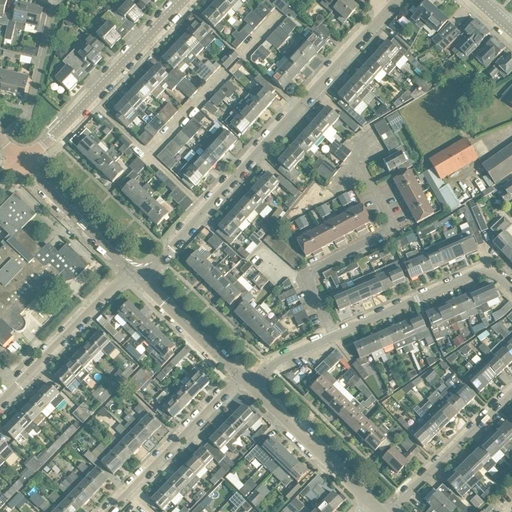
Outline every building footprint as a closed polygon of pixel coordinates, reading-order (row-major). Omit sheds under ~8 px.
[(0,0),(0,25),(7,27),(8,25),(9,19),(10,15),(4,14),(7,0),(0,0)] [(219,0),(212,8),(223,19),(232,10),(221,0),(219,0)] [(240,1),(239,0),(221,0),(232,10),(240,1)] [(276,7),(281,13),(289,4),(284,0),(276,0),(272,5),(266,0),(265,0),(262,4),(271,12),(276,7)] [(323,0),(320,4),(326,9),(331,13),(334,10),(341,2),(343,0),(323,0)] [(343,0),(341,2),(334,10),(341,16),(337,20),(343,25),(358,8),(349,0),(343,0)] [(110,12),(123,25),(129,19),(134,24),(143,15),(129,2),(123,9),(121,7),(122,6),(121,6),(118,3),(113,8),(113,7),(112,8),(113,8),(110,12)] [(421,30),(426,24),(437,12),(426,2),(410,20),(421,30)] [(8,25),(7,27),(4,40),(12,41),(14,30),(24,33),(26,25),(31,6),(21,3),(20,6),(18,5),(17,8),(14,21),(9,19),(8,25)] [(289,4),(281,13),(286,17),(294,8),(289,4)] [(40,8),(31,6),(26,25),(36,27),(35,32),(43,33),(47,15),(42,14),(42,11),(40,10),(40,8)] [(224,29),(219,24),(223,19),(212,8),(203,17),(203,16),(202,17),(214,28),(220,33),(224,29)] [(253,13),(262,22),(266,17),(257,9),(253,13)] [(123,25),(110,12),(108,11),(101,19),(107,25),(97,36),(111,49),(121,38),(115,33),(123,25)] [(262,22),(253,13),(252,11),(243,21),(254,30),(262,22)] [(447,21),(437,12),(426,24),(437,33),(447,21)] [(283,22),(291,29),(292,31),(297,26),(287,18),(283,22)] [(453,51),(457,54),(483,27),(476,20),(464,32),(468,35),(460,43),(453,51)] [(291,29),(283,22),(275,32),(285,41),(289,37),(286,34),(291,29)] [(438,45),(451,36),(457,30),(449,22),(438,35),(431,40),(436,46),(438,45)] [(196,24),(188,33),(204,48),(205,49),(215,39),(211,35),(213,33),(203,23),(200,27),(196,24)] [(237,30),(246,39),(250,35),(244,29),(247,26),(244,23),(243,24),(241,23),(237,27),(238,29),(237,30)] [(321,24),(317,29),(328,39),(332,34),(321,24)] [(329,40),(328,39),(317,29),(314,26),(310,30),(313,33),(305,43),(317,53),(325,44),(326,44),(329,40),(329,41),(329,40)] [(483,27),(457,54),(456,55),(463,62),(479,45),(490,34),(483,27)] [(246,39),(237,30),(232,35),(236,40),(232,45),(236,49),(246,39)] [(285,41),(275,32),(271,36),(281,46),(285,41)] [(195,57),(204,48),(188,33),(179,42),(191,53),(195,57)] [(393,39),(407,52),(412,47),(398,34),(393,39)] [(88,45),(79,55),(74,50),(68,56),(81,69),(89,61),(94,66),(102,58),(98,55),(104,49),(91,36),(84,42),(88,45)] [(455,39),(451,36),(438,45),(444,50),(455,39)] [(495,59),(499,56),(506,48),(504,47),(496,39),(494,38),(484,48),(475,58),(486,69),(495,59)] [(182,61),(191,53),(179,42),(177,40),(172,46),(174,47),(171,51),(182,61)] [(302,46),(297,52),(308,62),(317,53),(305,43),(303,40),(299,44),(302,46)] [(387,42),(379,51),(396,66),(400,70),(408,61),(423,75),(427,71),(407,52),(398,45),(395,49),(387,42)] [(271,54),(261,45),(258,50),(267,58),(271,54)] [(254,64),(259,59),(263,62),(267,58),(258,50),(251,57),(251,61),(254,64)] [(182,61),(171,51),(162,60),(173,70),(170,73),(193,95),(198,91),(184,78),(186,77),(179,71),(185,64),(182,61)] [(388,75),(396,66),(379,51),(371,60),(382,70),(388,75)] [(300,72),(308,62),(297,52),(288,61),(300,72)] [(498,73),(504,79),(507,76),(511,71),(511,56),(509,54),(504,60),(502,58),(495,65),(496,65),(487,74),(492,79),(498,73)] [(31,65),(35,66),(36,60),(21,56),(20,60),(31,63),(31,65)] [(74,76),(81,69),(68,56),(63,62),(67,67),(55,79),(69,92),(79,82),(74,76)] [(226,57),(220,63),(221,65),(226,69),(232,62),(226,57)] [(284,57),(276,66),(292,81),(300,72),(288,61),(284,57)] [(233,76),(245,63),(241,59),(229,72),(233,76)] [(382,70),(371,60),(362,69),(374,79),(382,70)] [(195,74),(204,83),(213,74),(204,65),(200,61),(196,65),(200,69),(195,74)] [(204,65),(213,74),(221,65),(220,63),(217,61),(213,66),(208,61),(204,65)] [(190,99),(193,95),(170,73),(168,76),(157,65),(148,74),(162,88),(166,85),(172,91),(176,86),(190,99)] [(292,81),(276,66),(274,65),(270,69),(276,75),(271,80),(284,91),(284,90),(288,85),(289,86),(290,86),(294,82),(292,81)] [(374,79),(362,69),(354,78),(370,92),(373,88),(369,84),(374,79)] [(451,74),(461,84),(465,80),(455,70),(451,74)] [(1,90),(12,93),(17,74),(5,71),(1,90)] [(29,77),(19,74),(17,74),(12,93),(24,96),(23,100),(24,100),(29,77)] [(165,90),(162,88),(148,74),(140,83),(151,94),(156,99),(165,90)] [(250,93),(267,108),(275,99),(271,95),(275,91),(259,76),(254,81),(257,84),(250,92),(250,93)] [(346,87),(357,98),(361,101),(370,92),(354,78),(346,87)] [(415,84),(419,87),(425,94),(426,94),(431,88),(421,78),(415,84)] [(224,86),(233,94),(237,90),(228,81),(224,86)] [(135,88),(131,92),(143,103),(151,94),(140,83),(139,84),(137,83),(134,87),(135,88)] [(468,90),(477,99),(483,92),(473,83),(469,87),(465,84),(462,87),(467,91),(468,90)] [(229,98),(233,94),(224,86),(216,94),(223,101),(227,96),(229,98)] [(511,86),(505,94),(503,96),(511,104),(511,86)] [(346,87),(346,88),(343,87),(341,90),(342,92),(338,96),(351,108),(347,113),(362,127),(366,122),(354,111),(362,102),(361,101),(357,98),(346,87)] [(413,98),(415,100),(425,94),(419,87),(410,96),(413,98)] [(138,108),(143,103),(131,92),(123,101),(134,112),(142,120),(146,116),(138,108)] [(399,99),(404,103),(413,98),(410,96),(406,92),(399,99)] [(259,117),(267,108),(250,93),(243,102),(242,102),(259,117)] [(217,107),(223,101),(216,94),(210,101),(217,107)] [(116,118),(127,128),(130,124),(126,120),(134,112),(123,101),(114,110),(119,115),(116,118)] [(250,126),(259,117),(242,102),(243,102),(242,101),(238,106),(243,111),(239,115),(239,116),(250,126)] [(205,106),(217,118),(218,119),(220,116),(216,112),(218,111),(209,102),(205,106)] [(169,103),(165,107),(174,116),(178,111),(169,103)] [(213,123),(217,118),(205,106),(201,111),(213,123)] [(156,116),(165,125),(174,116),(165,107),(156,116)] [(339,118),(335,114),(328,107),(319,117),(331,127),(339,118)] [(242,135),(250,126),(239,116),(239,115),(233,110),(229,115),(235,120),(231,125),(242,135)] [(397,112),(386,119),(391,127),(402,120),(397,112)] [(374,117),(368,120),(370,123),(379,119),(375,114),(373,116),(374,117)] [(156,116),(148,125),(157,133),(165,125),(156,116)] [(322,136),(331,127),(319,117),(311,126),(322,136)] [(115,127),(113,126),(106,119),(102,123),(107,128),(111,131),(115,127)] [(350,120),(346,124),(355,132),(359,128),(350,120)] [(377,132),(387,125),(384,120),(374,126),(377,132)] [(198,132),(189,123),(185,127),(194,136),(198,132)] [(157,133),(148,125),(144,129),(153,138),(157,133)] [(380,137),(390,131),(387,125),(377,132),(380,137)] [(237,141),(229,135),(220,126),(212,136),(211,135),(228,151),(237,141)] [(322,136),(311,126),(303,135),(314,145),(322,136)] [(190,140),(194,136),(185,127),(177,136),(184,143),(186,145),(189,141),(186,138),(187,137),(190,140)] [(106,136),(111,131),(107,128),(102,132),(106,136)] [(97,146),(88,138),(92,134),(86,129),(78,138),(76,136),(70,142),(77,149),(86,158),(101,142),(100,142),(97,146)] [(390,131),(380,137),(383,142),(393,136),(390,131)] [(203,144),(220,160),(228,151),(211,135),(203,144)] [(314,155),(309,151),(314,145),(303,135),(294,144),(306,154),(311,158),(314,155)] [(123,136),(119,140),(128,149),(132,144),(123,136)] [(177,136),(168,145),(177,153),(181,149),(180,148),(184,143),(177,136)] [(383,142),(386,147),(397,141),(393,136),(383,142)] [(466,139),(458,144),(429,161),(440,180),(478,159),(466,139)] [(351,153),(342,145),(335,140),(331,144),(347,158),(351,153)] [(397,141),(386,147),(389,153),(400,147),(397,141)] [(109,151),(101,142),(86,158),(95,166),(111,149),(109,151)] [(195,153),(212,169),(220,160),(203,144),(199,148),(200,148),(195,153)] [(298,163),(303,157),(306,154),(311,159),(311,158),(306,154),(294,144),(286,153),(298,163)] [(328,148),(335,154),(334,155),(343,162),(347,158),(331,144),(328,148)] [(177,153),(168,145),(157,157),(166,166),(177,153)] [(511,145),(482,166),(495,184),(511,172),(511,145)] [(384,162),(383,162),(389,173),(390,172),(389,172),(397,168),(400,173),(412,166),(410,161),(406,163),(401,153),(404,152),(401,146),(388,154),(391,159),(384,162)] [(103,174),(114,163),(120,157),(111,149),(95,166),(103,174)] [(188,163),(204,178),(212,169),(195,153),(195,154),(197,155),(189,164),(188,163)] [(299,172),(294,168),(298,163),(286,153),(278,162),(282,166),(278,170),(291,182),(299,172)] [(133,171),(142,161),(138,158),(129,167),(133,171)] [(333,177),(338,171),(325,161),(324,162),(319,158),(316,163),(333,177)] [(146,166),(142,161),(133,171),(118,186),(123,191),(122,192),(131,201),(142,189),(134,182),(139,176),(137,175),(146,166)] [(123,172),(114,163),(103,174),(113,183),(123,172)] [(184,174),(184,176),(185,178),(182,181),(191,189),(194,186),(195,187),(204,178),(188,163),(184,167),(189,171),(187,170),(184,174)] [(329,182),(333,177),(316,163),(312,167),(317,171),(316,171),(329,182)] [(160,184),(167,177),(159,170),(152,178),(154,180),(155,179),(160,184)] [(417,224),(426,219),(434,215),(410,171),(393,180),(397,187),(394,188),(399,197),(402,196),(408,208),(406,210),(411,219),(413,217),(417,224)] [(448,207),(438,191),(427,171),(422,174),(443,209),(448,207)] [(271,193),(279,184),(294,198),(299,193),(280,176),(276,180),(268,173),(259,182),(271,193)] [(511,181),(503,187),(505,191),(499,195),(505,203),(511,199),(510,197),(511,195),(511,181)] [(251,192),(263,202),(271,193),(259,182),(251,192)] [(491,187),(482,193),(485,197),(494,191),(491,187)] [(173,192),(182,200),(186,196),(177,188),(173,192)] [(131,201),(140,209),(150,198),(142,189),(131,201)] [(169,196),(171,198),(178,205),(182,200),(173,192),(169,196)] [(263,202),(251,192),(243,201),(258,214),(259,215),(268,206),(263,202)] [(346,193),(342,195),(347,205),(351,202),(346,193)] [(0,344),(3,347),(4,347),(3,346),(12,336),(13,337),(14,337),(10,333),(12,331),(13,332),(14,332),(15,333),(16,333),(17,333),(18,333),(19,333),(20,333),(21,333),(22,332),(23,331),(24,331),(25,330),(25,329),(26,328),(26,327),(26,326),(26,325),(26,323),(26,322),(25,321),(24,320),(24,319),(20,316),(24,312),(23,312),(36,298),(37,299),(37,298),(33,294),(42,284),(47,289),(47,288),(60,274),(63,278),(64,282),(73,279),(75,281),(89,266),(88,266),(88,267),(77,256),(78,256),(77,255),(77,256),(67,246),(67,245),(58,253),(54,248),(51,251),(46,246),(41,251),(31,241),(32,240),(31,240),(21,231),(36,215),(35,215),(25,205),(26,205),(25,204),(25,205),(15,195),(15,194),(0,209),(0,224),(10,235),(1,244),(4,247),(0,251),(0,344)] [(343,207),(347,205),(342,195),(338,197),(343,207)] [(155,203),(150,198),(140,209),(148,218),(164,202),(160,198),(155,203)] [(250,223),(258,214),(243,201),(235,210),(246,220),(250,223)] [(475,201),(469,203),(471,209),(477,206),(475,201)] [(164,202),(148,218),(157,226),(173,210),(164,202)] [(325,204),(321,207),(326,216),(330,214),(325,204)] [(371,222),(362,205),(297,241),(306,257),(312,254),(314,257),(323,252),(321,249),(334,242),(335,245),(344,240),(343,237),(356,230),(357,233),(366,228),(365,226),(371,222)] [(471,209),(482,232),(487,229),(477,206),(471,209)] [(322,218),(326,216),(321,207),(317,209),(322,218)] [(275,213),(279,216),(283,212),(278,208),(275,213)] [(227,219),(238,229),(246,220),(235,210),(227,219)] [(275,213),(271,217),(275,221),(279,216),(275,213)] [(304,216),(299,219),(304,228),(309,226),(304,216)] [(445,225),(451,221),(449,217),(442,221),(445,225)] [(509,224),(504,218),(492,230),(497,236),(498,235),(500,237),(493,244),(502,253),(511,242),(511,227),(511,228),(508,226),(509,224)] [(238,229),(227,219),(218,228),(219,229),(216,233),(230,246),(242,233),(238,229)] [(300,231),(304,228),(299,219),(294,221),(300,231)] [(441,229),(438,224),(437,221),(433,223),(434,223),(427,227),(430,234),(436,230),(437,231),(441,229)] [(458,236),(466,255),(471,253),(472,255),(478,252),(477,251),(477,250),(471,237),(478,233),(474,222),(468,224),(469,229),(461,232),(462,234),(458,236)] [(263,227),(259,232),(263,236),(267,231),(263,227)] [(427,227),(421,230),(422,232),(421,233),(424,237),(430,234),(427,227)] [(261,242),(259,240),(263,236),(259,232),(257,235),(254,232),(249,239),(257,247),(261,242)] [(263,241),(268,245),(276,236),(271,232),(263,241)] [(406,238),(409,245),(415,241),(413,237),(414,235),(413,234),(406,238)] [(223,243),(214,235),(207,242),(216,250),(223,243)] [(268,245),(272,249),(280,240),(276,236),(268,245)] [(449,246),(455,260),(466,255),(458,236),(447,241),(449,246)] [(399,241),(400,244),(402,248),(409,245),(406,238),(399,241)] [(276,253),(284,244),(280,240),(272,249),(276,253)] [(511,259),(511,242),(502,253),(510,261),(511,259)] [(276,253),(281,257),(289,248),(284,244),(276,253)] [(424,250),(425,251),(433,270),(444,265),(438,251),(435,245),(424,250)] [(438,251),(444,265),(455,260),(449,246),(438,251)] [(228,255),(232,251),(228,247),(224,252),(228,255)] [(237,251),(238,253),(246,260),(250,255),(241,247),(237,251)] [(285,261),(293,252),(289,248),(281,257),(285,261)] [(412,252),(422,275),(433,270),(425,251),(419,254),(418,250),(412,252)] [(232,251),(228,255),(232,259),(236,255),(232,251)] [(206,261),(211,256),(207,252),(202,257),(197,252),(186,263),(195,272),(206,261)] [(298,256),(293,252),(285,261),(290,265),(298,256)] [(371,264),(381,259),(380,255),(379,255),(378,252),(367,258),(370,262),(371,264)] [(405,266),(407,271),(411,280),(422,275),(412,252),(406,255),(409,264),(405,266)] [(294,269),(302,260),(298,256),(290,265),(294,269)] [(370,262),(367,258),(367,257),(357,262),(359,268),(370,262)] [(204,280),(215,269),(206,261),(195,272),(204,280)] [(244,275),(252,266),(248,262),(240,270),(244,275)] [(349,273),(359,268),(357,262),(350,266),(346,268),(349,273)] [(385,267),(394,287),(405,282),(399,268),(396,262),(385,267)] [(204,280),(212,289),(229,273),(230,271),(226,267),(224,269),(219,264),(215,269),(204,280)] [(376,276),(383,292),(394,287),(385,267),(380,269),(382,274),(376,276)] [(325,280),(335,274),(336,274),(335,273),(333,268),(322,274),(325,280)] [(338,279),(349,273),(346,268),(341,270),(335,273),(336,274),(335,274),(338,279)] [(372,297),(383,292),(376,276),(374,272),(364,277),(372,297)] [(233,277),(229,273),(212,289),(221,298),(240,278),(236,274),(233,277)] [(264,277),(260,273),(252,282),(256,286),(264,277)] [(261,290),(262,288),(269,281),(264,277),(256,286),(261,290)] [(354,286),(361,302),(372,297),(364,277),(353,282),(354,286)] [(239,297),(242,299),(249,293),(237,282),(241,278),(240,278),(221,298),(230,306),(239,297)] [(350,306),(361,302),(354,286),(349,288),(347,284),(341,286),(350,306)] [(487,304),(503,297),(497,289),(496,290),(497,290),(495,291),(492,284),(481,289),(487,304)] [(333,295),(334,297),(333,297),(339,311),(350,306),(341,286),(341,285),(336,287),(338,293),(333,295)] [(296,295),(294,289),(283,294),(283,295),(278,297),(280,303),(286,300),(296,295)] [(470,294),(478,313),(481,321),(486,319),(484,314),(490,311),(487,304),(481,289),(470,294)] [(253,296),(249,293),(242,299),(238,304),(241,307),(234,313),(243,322),(254,311),(248,305),(253,300),(253,296)] [(467,318),(478,313),(470,294),(459,299),(465,313),(467,318)] [(288,306),(290,305),(299,301),(296,295),(286,300),(288,306)] [(459,316),(465,313),(459,299),(448,304),(457,324),(460,330),(464,329),(461,322),(459,316)] [(504,316),(506,314),(511,308),(511,305),(509,302),(500,311),(492,315),(495,322),(504,316)] [(127,323),(138,312),(129,303),(118,314),(127,323)] [(446,329),(457,324),(448,304),(437,309),(444,325),(446,329)] [(293,316),(304,311),(302,305),(291,310),(293,316)] [(259,306),(254,311),(243,322),(252,331),(268,314),(259,306)] [(426,314),(430,323),(432,327),(430,328),(436,341),(442,338),(439,331),(438,328),(444,325),(437,309),(426,314)] [(304,311),(293,316),(298,327),(309,322),(304,311)] [(138,312),(127,323),(123,328),(132,337),(137,332),(147,321),(138,312)] [(268,315),(268,314),(252,331),(261,339),(279,321),(275,317),(271,321),(266,317),(268,315)] [(428,329),(426,330),(420,316),(409,321),(415,335),(418,342),(425,339),(428,347),(435,344),(431,336),(428,329)] [(146,341),(156,329),(147,321),(137,332),(142,337),(136,343),(139,347),(146,341)] [(279,321),(261,339),(270,348),(287,331),(278,322),(279,321)] [(409,338),(415,335),(409,321),(398,326),(410,352),(414,350),(411,344),(412,344),(409,338)] [(502,321),(497,325),(511,340),(511,332),(511,333),(506,328),(502,321)] [(103,328),(113,338),(118,333),(108,323),(103,328)] [(511,357),(511,340),(497,325),(491,328),(498,336),(499,334),(504,339),(507,342),(502,347),(511,357)] [(398,326),(387,331),(393,345),(396,351),(403,348),(405,354),(410,352),(398,326)] [(165,338),(156,329),(146,341),(151,346),(146,351),(150,354),(155,349),(165,338)] [(99,331),(90,341),(101,352),(107,357),(116,348),(106,337),(107,336),(102,331),(100,332),(99,331)] [(376,336),(383,350),(393,345),(387,331),(376,336)] [(478,336),(481,342),(491,336),(488,331),(478,336)] [(118,333),(113,338),(119,343),(124,339),(118,333)] [(384,354),(383,350),(376,336),(365,340),(372,355),(374,360),(381,357),(384,363),(388,361),(384,354)] [(174,355),(171,351),(175,347),(165,338),(155,349),(161,356),(155,362),(161,368),(174,355)] [(368,363),(366,357),(372,355),(365,340),(354,345),(360,359),(356,361),(357,362),(352,366),(364,380),(369,377),(365,372),(365,371),(361,366),(368,363)] [(93,361),(101,352),(90,341),(82,350),(93,361)] [(131,355),(136,350),(130,344),(125,349),(131,355)] [(505,368),(511,361),(511,357),(502,347),(498,352),(499,353),(498,354),(489,344),(485,347),(505,368)] [(463,355),(466,354),(471,350),(467,345),(459,350),(463,355)] [(489,360),(485,364),(497,376),(505,368),(485,347),(483,345),(479,348),(489,360)] [(93,361),(82,350),(73,359),(84,370),(93,361)] [(136,350),(131,355),(137,361),(140,364),(147,357),(146,356),(144,358),(136,350)] [(336,350),(331,354),(339,361),(342,358),(336,350)] [(175,367),(178,364),(185,357),(180,353),(170,363),(175,367)] [(339,361),(331,354),(327,358),(335,365),(339,361)] [(458,358),(454,354),(446,360),(451,365),(458,358)] [(323,362),(331,370),(335,365),(327,358),(323,362)] [(342,358),(339,361),(348,370),(350,368),(342,358)] [(90,375),(84,370),(73,359),(64,368),(81,384),(90,375)] [(433,359),(430,359),(427,360),(429,367),(435,363),(433,359)] [(497,376),(485,364),(482,361),(477,366),(471,361),(468,364),(488,385),(497,376)] [(327,373),(331,370),(323,362),(315,370),(322,378),(311,389),(320,399),(332,387),(337,382),(331,376),(327,373)] [(439,365),(446,372),(449,368),(443,362),(439,365)] [(166,376),(175,367),(170,363),(162,372),(166,376)] [(488,385),(468,364),(465,367),(469,371),(462,378),(468,383),(469,383),(479,393),(488,385)] [(128,378),(134,372),(129,367),(123,373),(128,378)] [(55,377),(67,389),(72,394),(81,384),(64,368),(55,377)] [(185,377),(189,381),(201,392),(210,383),(199,372),(198,372),(194,368),(185,377)] [(136,375),(141,380),(136,385),(140,389),(150,379),(141,369),(136,375)] [(414,371),(406,375),(409,382),(417,376),(414,371)] [(421,376),(428,383),(435,377),(429,371),(421,376)] [(162,372),(156,378),(160,382),(166,376),(162,372)] [(128,378),(123,373),(114,382),(119,387),(128,378)] [(141,380),(136,375),(126,385),(136,394),(140,389),(136,385),(141,380)] [(454,394),(466,406),(475,397),(464,386),(454,375),(445,384),(454,394)] [(356,385),(360,381),(356,376),(352,380),(356,385)] [(418,378),(411,383),(415,387),(415,388),(421,382),(418,378)] [(352,389),(356,385),(352,380),(347,385),(352,389)] [(192,401),(201,392),(189,381),(184,387),(180,382),(176,386),(181,390),(192,401)] [(119,387),(114,382),(105,391),(110,396),(119,387)] [(411,383),(402,390),(406,395),(415,387),(411,383)] [(55,409),(64,400),(48,384),(39,393),(54,408),(55,409)] [(330,407),(341,396),(332,387),(320,399),(330,407)] [(167,395),(183,410),(192,401),(181,390),(176,395),(171,391),(170,392),(167,395)] [(402,390),(396,394),(402,400),(407,396),(406,395),(402,390)] [(110,396),(105,391),(97,400),(102,405),(110,396)] [(174,419),(183,410),(167,395),(166,393),(164,391),(156,399),(159,403),(158,404),(161,407),(157,411),(162,416),(166,412),(174,419)] [(54,408),(39,393),(30,402),(46,417),(54,408)] [(440,396),(458,414),(466,406),(454,394),(449,398),(451,399),(447,403),(440,395),(440,396)] [(341,396),(330,407),(339,416),(350,404),(341,396)] [(372,396),(367,400),(372,405),(376,401),(372,396)] [(434,407),(449,423),(458,414),(440,396),(431,404),(434,406),(434,407)] [(354,400),(350,404),(339,416),(348,425),(359,413),(365,407),(368,409),(372,405),(367,400),(365,403),(363,401),(360,405),(354,400)] [(46,417),(30,402),(22,411),(37,426),(46,417)] [(79,408),(89,417),(94,413),(84,403),(79,408)] [(134,410),(139,415),(144,409),(139,404),(134,410)] [(420,427),(432,439),(440,431),(420,410),(415,405),(411,408),(425,422),(420,427)] [(235,415),(249,428),(250,430),(262,418),(257,413),(254,416),(243,406),(235,415)] [(420,410),(440,431),(449,423),(434,407),(428,412),(423,407),(420,410)] [(89,417),(79,408),(73,414),(83,424),(89,417)] [(44,433),(37,426),(22,411),(13,420),(31,438),(36,433),(40,437),(44,433)] [(368,422),(359,413),(348,425),(357,434),(368,422)] [(124,419),(130,425),(135,419),(129,414),(124,419)] [(140,425),(151,436),(160,426),(160,427),(161,426),(154,419),(149,415),(140,425)] [(240,437),(249,428),(235,415),(226,423),(240,437)] [(423,448),(432,439),(420,427),(417,423),(411,428),(401,417),(397,421),(412,437),(423,448)] [(368,422),(357,434),(366,443),(383,425),(378,421),(376,424),(371,419),(368,422)] [(31,438),(13,420),(4,430),(15,441),(20,435),(29,443),(32,439),(31,438)] [(511,428),(506,423),(504,421),(500,426),(502,427),(498,431),(511,445),(511,428)] [(240,437),(226,423),(218,432),(232,446),(240,437)] [(121,444),(132,455),(141,445),(131,434),(120,424),(115,429),(125,440),(121,444)] [(63,434),(68,439),(77,430),(72,425),(63,434)] [(131,434),(141,445),(151,436),(140,425),(131,434)] [(389,431),(383,425),(366,443),(375,452),(386,440),(390,436),(395,440),(403,432),(399,427),(395,431),(392,428),(389,431)] [(264,426),(255,435),(260,439),(268,430),(264,426)] [(511,445),(498,431),(494,435),(492,433),(487,438),(489,440),(500,451),(505,446),(511,453),(511,445)] [(209,441),(220,451),(225,446),(232,453),(236,449),(232,446),(218,432),(209,441)] [(68,439),(63,434),(55,443),(59,448),(68,439)] [(111,444),(116,439),(111,434),(105,439),(111,444)] [(255,443),(260,439),(255,435),(251,439),(255,443)] [(273,438),(267,444),(263,440),(245,459),(249,463),(255,458),(263,466),(267,462),(281,447),(273,438)] [(500,451),(489,440),(487,438),(482,442),(484,444),(480,448),(491,459),(500,451)] [(0,457),(5,462),(14,453),(0,439),(0,457)] [(407,464),(420,451),(407,439),(401,446),(408,453),(402,459),(393,450),(383,460),(398,474),(407,464)] [(59,448),(55,443),(45,453),(50,458),(59,448)] [(96,449),(101,455),(107,449),(101,443),(96,449)] [(111,454),(122,465),(132,455),(121,444),(111,454)] [(243,447),(239,452),(243,456),(247,452),(243,447)] [(276,470),(290,455),(281,447),(267,462),(276,470)] [(204,468),(213,459),(202,448),(193,457),(204,468)] [(491,459),(480,448),(472,456),(483,467),(488,472),(496,464),(491,459)] [(88,452),(84,456),(94,466),(98,461),(88,452)] [(50,458),(45,453),(38,460),(35,457),(30,462),(38,470),(50,458)] [(113,474),(122,465),(111,454),(102,464),(106,468),(113,475),(114,475),(113,474)] [(290,455),(276,470),(272,474),(281,482),(299,464),(290,455)] [(225,456),(222,460),(231,469),(235,464),(226,456),(225,456)] [(478,472),(483,467),(472,456),(463,465),(479,481),(484,477),(478,472)] [(196,476),(204,468),(193,457),(185,466),(196,476)] [(218,464),(218,465),(227,473),(231,469),(222,460),(218,464)] [(38,470),(30,462),(25,467),(34,475),(38,470)] [(82,462),(77,468),(83,473),(88,468),(82,462)] [(299,464),(281,482),(285,487),(294,479),(298,483),(308,472),(299,464)] [(475,485),(479,481),(463,465),(455,473),(466,484),(470,480),(475,485)] [(200,481),(196,476),(185,466),(177,474),(188,485),(192,489),(200,481)] [(88,478),(99,489),(108,480),(109,479),(102,472),(97,468),(88,478)] [(73,483),(78,478),(73,472),(67,477),(73,483)] [(238,491),(243,486),(230,473),(225,478),(238,491)] [(466,484),(455,473),(446,481),(462,498),(462,497),(470,489),(470,490),(471,489),(466,484)] [(179,493),(188,485),(177,474),(173,478),(171,477),(168,480),(169,482),(168,483),(179,493)] [(318,475),(311,483),(308,486),(311,489),(319,497),(334,511),(343,503),(333,493),(328,498),(325,496),(326,495),(318,486),(323,481),(318,475)] [(73,483),(67,477),(67,478),(58,488),(63,493),(73,483)] [(210,481),(214,485),(219,481),(214,477),(210,481)] [(89,499),(99,489),(88,478),(78,488),(89,499)] [(12,487),(17,492),(23,485),(18,481),(12,487)] [(179,493),(168,483),(160,492),(171,502),(179,493)] [(283,495),(288,500),(300,487),(296,483),(283,495)] [(427,511),(470,511),(442,484),(436,491),(438,493),(428,504),(432,507),(427,511)] [(498,489),(493,484),(487,490),(492,495),(498,489)] [(238,491),(245,497),(250,492),(243,486),(238,491)] [(311,489),(308,486),(300,494),(303,498),(311,489)] [(3,496),(8,501),(17,492),(12,487),(3,496)] [(78,488),(69,498),(80,508),(89,499),(78,488)] [(202,498),(206,494),(202,490),(197,494),(202,498)] [(486,500),(492,495),(487,490),(482,495),(486,500)] [(255,491),(247,499),(256,508),(264,499),(255,491)] [(49,497),(54,502),(59,497),(54,492),(49,497)] [(162,511),(171,502),(160,492),(151,500),(162,511)] [(19,493),(11,502),(15,507),(24,498),(19,493)] [(36,493),(29,500),(38,508),(39,507),(44,502),(45,501),(36,493)] [(202,498),(197,494),(193,498),(197,503),(202,498)] [(3,495),(0,498),(0,508),(8,501),(3,496),(3,495)] [(201,511),(214,499),(209,495),(192,511),(201,511)] [(239,495),(231,503),(238,509),(239,508),(241,506),(246,502),(239,495)] [(483,503),(476,495),(470,501),(477,509),(483,503)] [(324,502),(319,497),(311,506),(316,510),(317,511),(333,511),(334,511),(324,502)] [(64,511),(76,511),(80,508),(69,498),(59,507),(64,511)] [(291,503),(294,506),(299,511),(304,507),(295,498),(291,503)] [(44,502),(39,507),(44,511),(49,507),(44,502)] [(248,511),(252,508),(246,502),(241,506),(239,508),(242,511),(244,511),(245,511),(246,511),(248,511)]
